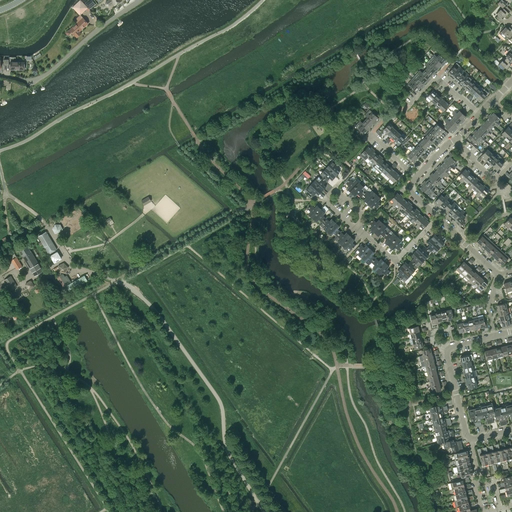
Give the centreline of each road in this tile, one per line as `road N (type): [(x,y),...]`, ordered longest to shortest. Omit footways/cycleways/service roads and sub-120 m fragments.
road 1 (unclassified): [(0,150),(130,83),(263,0)]
road 2 (residential): [(0,75),(44,76),(139,0)]
